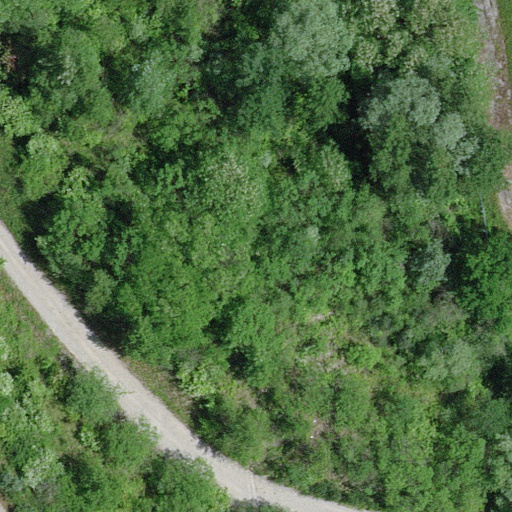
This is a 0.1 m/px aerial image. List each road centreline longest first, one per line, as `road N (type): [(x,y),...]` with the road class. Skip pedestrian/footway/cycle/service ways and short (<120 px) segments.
road 1 (track): [(333,511),(237,481),(183,448),(103,368),(0,243)]
road 2 (track): [(511,176),(482,0)]
